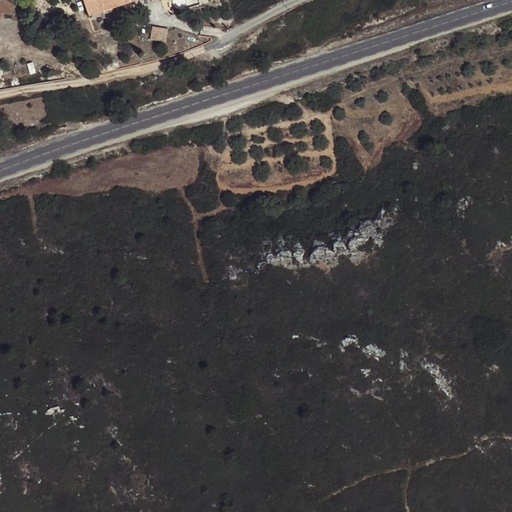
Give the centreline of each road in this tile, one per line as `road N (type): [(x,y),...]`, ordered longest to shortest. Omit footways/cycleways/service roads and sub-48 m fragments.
road 1 (secondary): [(511,1),(0,170)]
road 2 (track): [(0,93),(146,67),(223,38)]
